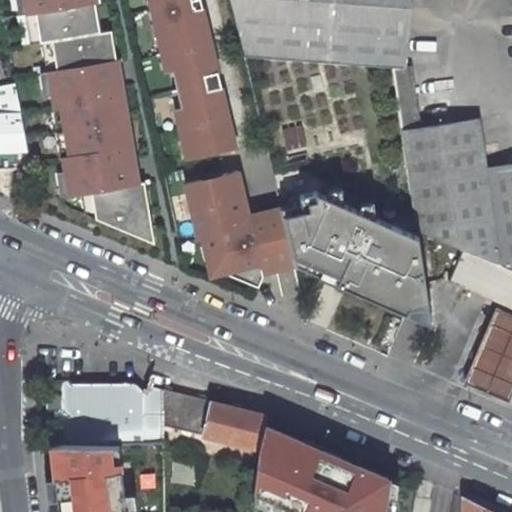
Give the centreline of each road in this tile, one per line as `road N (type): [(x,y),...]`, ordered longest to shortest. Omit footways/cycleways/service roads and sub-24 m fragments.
road 1 (secondary): [(511,468),(21,265)]
road 2 (residential): [(20,511),(0,315)]
road 3 (unknown): [(511,308),(493,301),(478,307),(382,414)]
